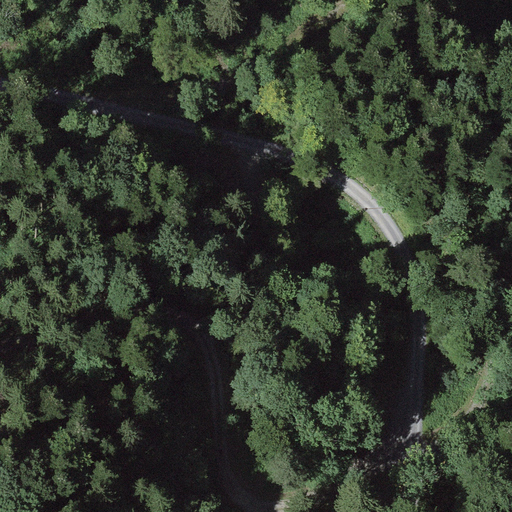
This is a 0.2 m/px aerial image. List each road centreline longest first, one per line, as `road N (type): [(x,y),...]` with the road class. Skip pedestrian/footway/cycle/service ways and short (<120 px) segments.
road 1 (track): [(404,511),(417,305),(386,225),(342,180),(108,108),(0,87)]
road 2 (track): [(0,341),(148,312),(181,318),(205,341),(238,500),(266,511)]
road 3 (track): [(108,108),(211,89),(362,0)]
road 4 (track): [(412,444),(475,412),(511,321)]
road 5 (track): [(291,511),(412,444)]
